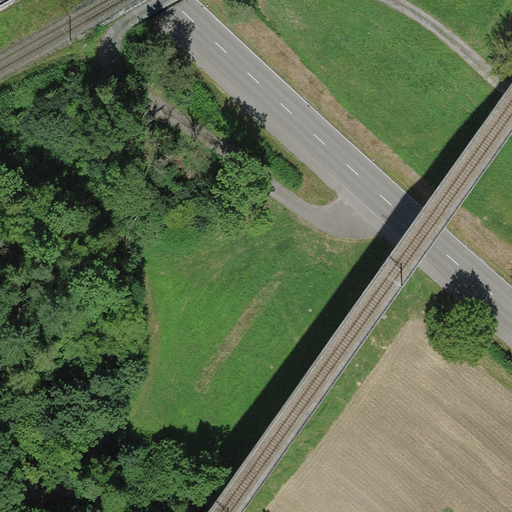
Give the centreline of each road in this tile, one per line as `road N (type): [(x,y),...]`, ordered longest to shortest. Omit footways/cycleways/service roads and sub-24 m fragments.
road 1 (tertiary): [(511,312),(168,0)]
road 2 (track): [(0,158),(74,192),(115,237),(140,288),(144,332),(121,419),(32,454),(0,452)]
road 3 (track): [(372,189),(354,214),(337,220),(303,212),(145,98),(112,45),(124,26),(170,0)]
road 4 (track): [(134,275),(190,265),(281,195)]
road 5 (track): [(382,0),(511,86)]
